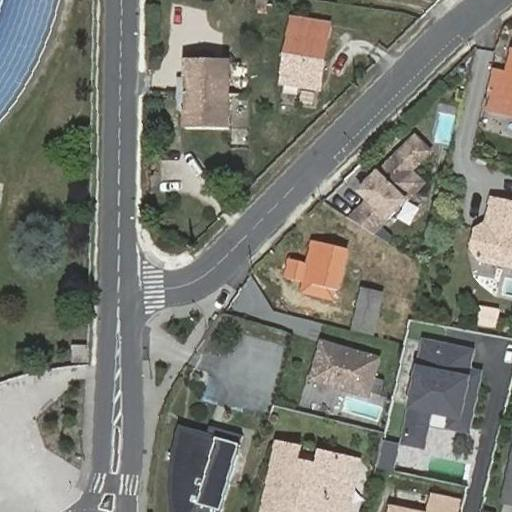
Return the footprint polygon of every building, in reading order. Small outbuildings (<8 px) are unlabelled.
[(329,22),(293,17),(283,81),(320,87),(329,22)] [(236,121),(236,55),(189,55),(189,72),(183,72),(183,103),(189,103),(189,121),(236,121)] [(511,61),(509,75),(496,72),(494,80),(500,81),(493,111),(511,115),(511,61)] [(435,153),(415,133),(359,192),(369,201),(352,218),(375,240),(430,182),(418,171),(435,153)] [(511,270),(511,203),(493,200),(487,223),(477,230),(472,252),(478,263),(511,270)] [(343,272),(348,250),(316,243),(311,265),(343,272)] [(339,291),(343,272),(311,265),(291,261),(287,279),(305,283),(302,293),(333,299),(335,290),(339,291)] [(383,293),(361,288),(350,331),(373,336),(383,293)] [(381,358),(320,340),(307,381),(369,399),(381,358)] [(473,351),(426,341),(404,442),(424,446),(432,410),(451,414),(450,423),(469,427),(480,373),(469,371),(473,351)] [(221,511),(241,445),(218,439),(181,429),(178,442),(175,453),(174,464),(172,477),(172,497),(172,505),(174,511),(221,511)] [(221,429),(218,439),(241,445),(243,436),(221,429)] [(313,511),(345,511),(357,462),(323,454),(320,467),(297,462),(300,450),(282,446),(270,503),(288,506),(290,497),(313,502),(311,511),(313,511)] [(434,497),(430,511),(406,511),(392,510),(391,511),(456,511),(459,502),(434,497)]
